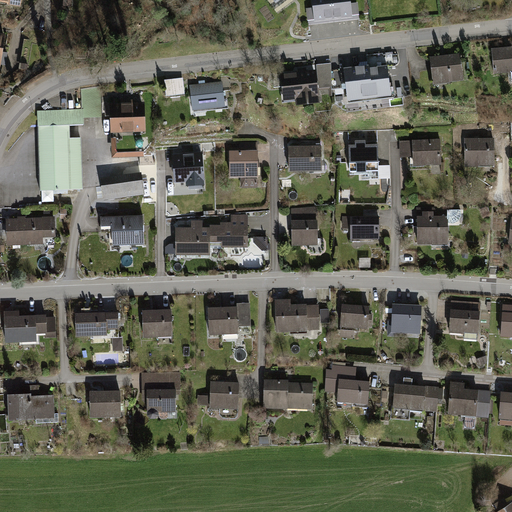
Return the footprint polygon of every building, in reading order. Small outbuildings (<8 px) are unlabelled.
[(22,9),(22,0),(2,0),(2,6),(22,9)] [(340,21),(337,0),(316,0),(317,9),(311,10),(312,23),(340,21)] [(337,0),(340,21),(365,19),(363,3),(357,3),(356,0),(337,0)] [(511,46),(491,48),(493,74),(510,73),(510,68),(511,68),(511,46)] [(459,53),(430,57),(434,85),(463,81),(459,53)] [(303,76),(288,77),(291,103),(305,102),(305,107),(329,105),(327,92),(340,91),(338,64),(322,66),(323,74),(313,75),(312,70),(302,71),(303,76)] [(387,65),(344,70),(347,101),(390,96),(387,65)] [(188,81),(168,83),(170,99),(190,97),(188,81)] [(228,85),(193,89),(196,113),(231,108),(228,85)] [(82,109),(38,111),(41,189),(83,188),(81,137),(69,137),(69,125),(85,124),(84,117),(100,116),(99,87),(81,88),(82,109)] [(143,102),(111,104),(112,133),(144,131),(143,102)] [(355,142),(348,142),(350,175),(369,174),(370,179),(391,178),(390,165),(379,165),(378,141),(366,141),(366,140),(355,140),(355,142)] [(119,141),(110,142),(111,158),(147,156),(147,149),(120,150),(119,141)] [(500,142),(470,143),(470,168),(500,168),(500,142)] [(443,144),(417,144),(418,168),(444,168),(443,144)] [(242,156),(235,156),(235,180),(247,180),(247,191),(261,191),(261,145),(242,145),(242,156)] [(321,145),(288,146),(289,171),(322,169),(321,145)] [(413,145),(401,145),(401,160),(413,160),(413,145)] [(202,152),(172,154),(174,182),(186,182),(186,186),(204,184),(202,152)] [(142,172),(101,178),(103,199),(145,193),(142,172)] [(317,208),(291,209),(292,245),(318,245),(317,208)] [(435,208),(418,208),(417,244),(450,245),(450,215),(435,215),(435,208)] [(360,217),(350,217),(351,240),(378,239),(378,210),(360,211),(360,217)] [(219,228),(215,228),(215,243),(221,243),(221,249),(247,249),(247,216),(228,217),(229,224),(219,225),(219,228)] [(56,217),(6,219),(8,248),(47,246),(46,238),(57,237),(56,217)] [(145,217),(99,219),(100,229),(112,229),(112,244),(146,243),(145,217)] [(185,230),(176,231),(176,257),(209,256),(209,244),(215,243),(215,228),(201,229),(201,220),(185,220),(185,230)] [(268,251),(267,238),(254,236),(254,242),(264,252),(268,251)] [(296,302),(279,303),(280,334),(323,332),(321,309),(312,309),(312,306),(296,307),(296,302)] [(485,306),(455,304),(453,336),(483,337),(485,306)] [(375,308),(347,306),(345,328),(374,329),(375,308)] [(425,310),(398,308),(397,332),(424,334),(425,310)] [(243,311),(212,311),(212,337),(243,336),(243,311)] [(176,313),(147,314),(148,341),(177,340),(176,313)] [(24,314),(8,315),(8,346),(41,345),(41,336),(49,336),(49,340),(59,340),(57,321),(51,321),(49,318),(24,318),(24,314)] [(123,314),(78,316),(79,339),(111,338),(111,332),(123,332),(123,314)] [(124,342),(115,342),(115,353),(124,353),(124,342)] [(358,372),(329,369),(327,397),(342,398),(341,405),(373,408),(375,385),(357,383),(358,372)] [(184,374),(144,376),(145,405),(151,405),(151,414),(180,413),(179,398),(184,398),(184,374)] [(292,382),(268,381),(267,410),(314,412),(315,387),(292,386),(292,382)] [(243,386),(215,386),(215,411),(243,411),(243,386)] [(442,391),(400,387),(398,410),(440,413),(442,391)] [(469,388),(455,387),(452,417),(492,420),(494,395),(469,393),(469,388)] [(125,394),(94,394),(94,420),(125,419),(125,394)] [(34,397),(11,398),(12,423),(57,421),(56,399),(35,400),(34,397)] [(511,511),(511,501),(509,504),(505,498),(494,504),(498,510),(495,511),(511,511)]
